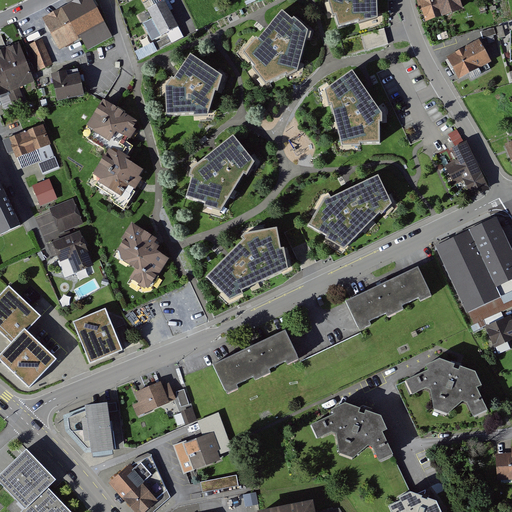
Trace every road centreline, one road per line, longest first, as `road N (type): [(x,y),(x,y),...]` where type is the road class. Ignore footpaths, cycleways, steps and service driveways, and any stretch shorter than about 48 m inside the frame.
road 1 (residential): [(508,197),(223,332),(51,400),(28,419)]
road 2 (residential): [(406,0),(424,50),(508,197)]
road 3 (secondary): [(28,419),(111,511)]
